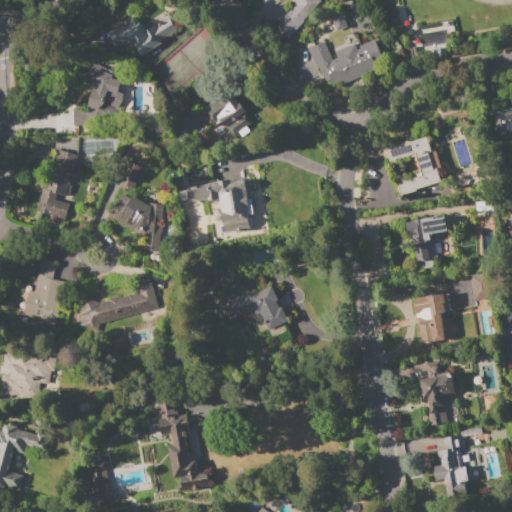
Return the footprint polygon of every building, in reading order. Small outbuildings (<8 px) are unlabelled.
[(319,0),(321,1),(286,38),(273,26),(293,5),(287,0),(319,0)] [(125,31),(140,22),(145,30),(168,16),(177,30),(161,40),(163,43),(140,56),(133,45),(130,47),(126,40),(112,45),(108,32),(123,27),(125,31)] [(331,21),(342,16),(346,27),(336,32),(331,21)] [(307,48),(324,42),(331,60),(336,58),(334,52),(354,44),(357,50),(359,49),(358,46),(374,40),(381,57),(372,61),(376,70),(342,84),(341,82),(331,85),(329,80),(324,82),(318,68),(316,69),(307,48)] [(97,84),(84,79),(88,66),(96,69),(97,65),(115,72),(114,75),(123,78),(118,91),(123,93),(121,102),(118,107),(115,116),(86,106),(88,97),(92,88),(96,89),(97,84)] [(170,103),(182,95),(190,106),(178,115),(177,113),(174,116),(167,106),(171,104),(170,103)] [(208,113),(223,102),(222,101),(231,95),(243,113),(223,127),(219,122),(214,126),(211,123),(214,121),(208,113)] [(511,133),(508,134),(508,135),(497,137),(492,112),(508,109),(508,108),(511,107),(511,133)] [(71,110),(85,110),(85,125),(71,125),(71,110)] [(149,123),(162,123),(162,133),(139,133),(139,126),(149,126),(149,123)] [(385,149),(426,136),(431,151),(427,152),(432,169),(436,168),(441,182),(415,190),(416,192),(399,197),(395,183),(420,175),(414,154),(389,162),(385,149)] [(77,155),(73,169),(77,170),(74,181),(70,180),(68,185),(71,186),(69,195),(66,194),(65,197),(55,194),(53,200),(68,204),(63,220),(57,218),(57,220),(39,215),(40,213),(34,211),(49,161),(54,163),(58,149),(77,155)] [(117,188),(127,162),(140,167),(130,193),(117,188)] [(207,184),(230,179),(230,182),(245,179),(247,193),(246,193),(249,205),(245,206),(249,229),(228,233),(226,224),(221,224),(220,217),(221,217),(220,210),(221,210),(219,198),(198,202),(196,188),(207,186),(207,184)] [(143,250),(144,233),(122,219),(124,216),(121,214),(121,213),(113,207),(122,194),(130,199),(132,196),(148,206),(148,203),(164,205),(163,219),(161,219),(158,251),(143,250)] [(473,211),(473,201),(495,201),(495,212),(473,211)] [(405,222),(413,221),(413,220),(419,219),(419,220),(446,216),(448,232),(432,234),(432,233),(430,233),(430,240),(433,240),(435,258),(431,258),(432,268),(423,269),(422,261),(419,262),(418,260),(415,260),(411,234),(406,234),(405,222)] [(40,259),(55,262),(52,279),(63,281),(54,325),(27,320),(29,313),(23,312),(27,290),(33,291),(40,259)] [(469,276),(487,273),(491,298),(472,300),(469,276)] [(151,282),(158,308),(95,324),(92,332),(78,327),(82,316),(78,314),(84,298),(99,303),(108,301),(108,299),(119,296),(119,298),(138,293),(136,286),(151,282)] [(218,306),(239,296),(240,298),(249,294),(250,295),(272,285),(278,299),(275,300),(279,308),(282,306),(284,312),(283,312),(288,321),(268,330),(265,324),(266,323),(261,313),(256,315),(253,309),(226,322),(218,306)] [(443,294),(444,302),(443,305),(444,314),(439,315),(441,326),(442,326),(444,340),(432,342),(421,343),(418,326),(416,326),(414,318),(416,318),(413,299),(443,294)] [(500,313),(511,311),(511,321),(501,323),(500,313)] [(0,377),(1,373),(9,375),(10,368),(1,367),(4,354),(6,355),(8,349),(57,359),(53,377),(50,376),(48,384),(39,383),(36,398),(22,395),(0,397),(0,377)] [(418,377),(428,376),(426,368),(425,368),(424,363),(426,363),(425,358),(437,356),(438,362),(439,361),(440,366),(438,366),(440,374),(451,372),(452,382),(456,382),(458,393),(445,395),(447,403),(450,402),(453,421),(429,425),(426,408),(423,409),(418,377)] [(159,402),(183,398),(188,431),(183,431),(188,461),(195,460),(197,471),(206,470),(208,487),(181,491),(179,477),(172,478),(165,433),(160,434),(158,419),(162,419),(161,415),(158,416),(157,408),(160,407),(159,402)] [(0,430),(1,431),(3,423),(16,427),(15,429),(36,435),(36,433),(46,435),(44,442),(47,442),(44,451),(25,446),(23,454),(12,451),(7,471),(22,475),(17,493),(0,488),(0,430)] [(436,451),(443,450),(441,438),(460,435),(459,432),(482,429),(483,433),(463,436),(465,449),(494,444),(499,478),(479,482),(479,479),(467,481),(463,482),(465,490),(466,490),(466,493),(450,496),(449,491),(446,492),(444,478),(435,480),(433,467),(438,466),(436,451)] [(106,472),(109,490),(104,491),(105,495),(106,495),(106,501),(86,504),(85,498),(90,497),(88,477),(92,477),(91,468),(94,468),(94,465),(95,463),(98,461),(100,460),(103,460),(106,461),(107,463),(108,466),(108,469),(106,472)]
